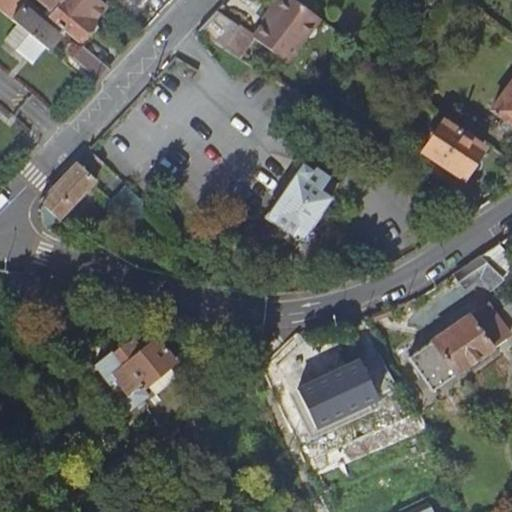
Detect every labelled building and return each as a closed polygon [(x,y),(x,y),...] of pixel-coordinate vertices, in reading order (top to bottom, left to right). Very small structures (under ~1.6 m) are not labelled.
[(28,0),(28,1),(79,43),(95,24),(93,22),(105,7),(96,0),(28,0)] [(321,19),(295,0),(286,0),(269,23),(266,21),(254,38),(288,63),(321,19)] [(48,50),(51,53),(63,39),(45,25),(26,8),(18,18),(13,14),(10,19),(32,37),(48,50)] [(210,19),(199,31),(226,48),(235,35),(210,19)] [(43,53),(26,40),(15,54),(31,67),(43,53)] [(104,74),(114,64),(96,48),(86,59),(104,74)] [(511,116),(511,75),(493,103),(511,116)] [(486,135),(451,109),(447,115),(483,140),(486,135)] [(483,140),(447,115),(428,141),(465,165),(483,140)] [(90,150),(40,204),(57,219),(60,222),(97,182),(92,178),(105,164),(90,150)] [(302,162),(265,215),(302,239),(339,184),(302,162)] [(126,184),(110,200),(133,223),(149,206),(126,184)] [(48,228),(57,219),(40,204),(43,223),(48,228)] [(511,264),(494,247),(477,258),(499,279),(500,280),(502,282),(511,272),(511,264)] [(454,275),(450,278),(459,288),(475,278),(487,290),(499,279),(477,258),(454,275)] [(1,270),(0,269),(0,286),(29,316),(49,278),(34,273),(1,270)] [(510,322),(511,320),(511,296),(506,290),(492,302),(510,322)] [(489,350),(509,336),(486,302),(434,339),(406,359),(428,392),(489,350)] [(139,340),(128,348),(134,356),(123,365),(124,367),(113,376),(130,396),(142,385),(145,388),(176,360),(156,337),(144,347),(139,340)] [(134,356),(128,348),(126,346),(112,357),(109,355),(96,367),(125,400),(130,396),(113,376),(124,367),(123,365),(134,356)] [(377,391),(359,354),(329,368),(298,384),(315,420),(377,391)] [(151,395),(145,388),(142,385),(130,396),(125,400),(133,411),(151,395)] [(439,511),(434,499),(402,511),(439,511)]
